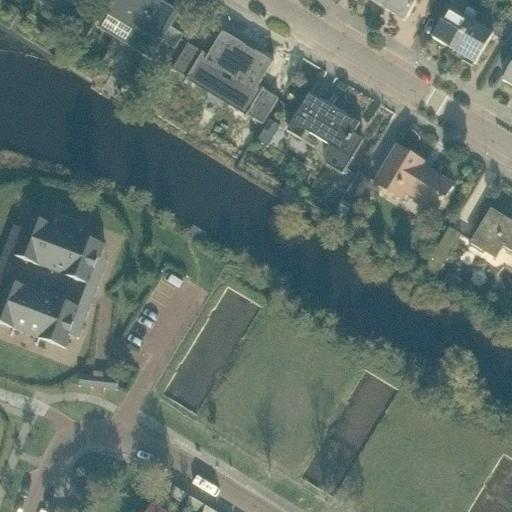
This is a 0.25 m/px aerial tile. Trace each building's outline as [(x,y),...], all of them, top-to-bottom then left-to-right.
[(112,15),(109,21),(133,36),(132,37),(128,44),(151,58),(162,41),(170,46),(178,33),(170,28),(178,15),(162,5),(161,7),(148,0),(118,0),(110,14),(112,15)] [(369,0),(384,9),(389,0),(369,0)] [(406,22),(418,0),(389,0),(384,9),(406,22)] [(454,52),(472,22),(477,14),(469,9),(464,17),(450,9),(433,39),(454,52)] [(472,22),(454,52),(453,55),(474,68),(476,65),(494,36),(472,22)] [(256,93),(273,63),(223,33),(212,51),(211,50),(208,55),(209,56),(205,62),(256,93)] [(511,86),(511,66),(503,81),(511,86)] [(242,112),(248,102),(237,95),(230,105),(242,112)] [(262,127),(276,104),(263,96),(249,119),(262,127)] [(352,134),(357,126),(323,105),(311,98),(290,132),(303,139),(308,131),(331,145),(324,156),(327,166),(343,177),(365,142),(352,134)] [(421,167),(423,164),(398,148),(376,184),(402,200),(406,193),(437,212),(453,186),(421,167)] [(371,181),(360,174),(359,174),(343,201),(355,208),(371,181)] [(511,222),(491,210),(472,242),(498,258),(504,247),(511,252),(511,222)] [(13,256),(39,266),(54,227),(28,217),(18,243),(13,256)] [(64,276),(79,237),(54,227),(39,266),(64,276)] [(464,234),(452,227),(451,227),(436,252),(448,260),(464,234)] [(90,286),(96,272),(105,247),(79,237),(64,276),(90,286)] [(13,256),(18,243),(11,240),(6,253),(13,256)] [(437,278),(448,260),(436,252),(425,270),(437,278)] [(90,286),(98,288),(103,275),(96,272),(90,286)] [(15,330),(17,324),(23,307),(30,290),(3,280),(0,289),(0,323),(15,330)] [(219,415),(279,303),(239,282),(180,395),(219,415)] [(40,339),(55,300),(30,290),(23,307),(17,324),(15,330),(27,334),(40,339)] [(66,349),(71,337),(76,323),(81,310),(55,300),(40,339),(66,349)] [(83,326),(88,313),(81,310),(76,323),(83,326)] [(0,336),(0,366),(18,375),(30,349),(0,336)] [(372,365),(319,479),(361,499),(414,384),(372,365)] [(80,386),(93,388),(94,379),(81,377),(80,386)] [(105,389),(118,390),(119,381),(106,380),(105,389)] [(511,511),(511,452),(479,511),(511,511)] [(181,503),(187,496),(175,489),(172,497),(181,503)] [(196,511),(203,506),(191,498),(188,507),(196,511)]
